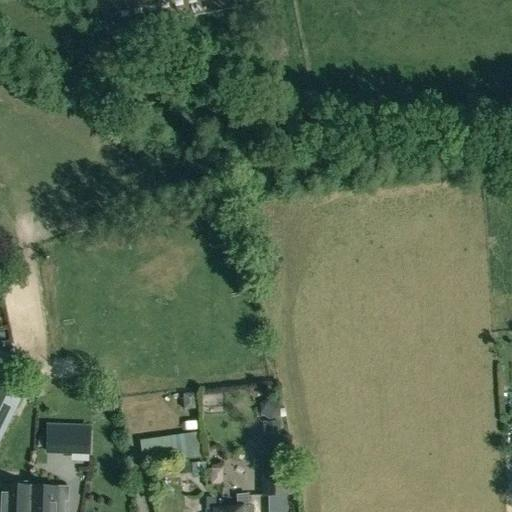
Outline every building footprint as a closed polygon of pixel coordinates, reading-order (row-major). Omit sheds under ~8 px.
[(98,0),(106,34),(260,4),(258,0),(98,0)] [(1,351),(8,355),(0,368),(0,380),(18,373),(12,344),(0,347),(1,351)] [(0,442),(22,398),(0,386),(0,442)] [(198,431),(140,440),(144,464),(202,455),(198,431)] [(288,455),(263,455),(263,495),(288,495),(288,455)] [(203,463),(191,463),(191,479),(204,478),(203,463)] [(0,504),(0,511),(62,511),(63,488),(1,486),(0,504)] [(251,511),(252,507),(248,507),(247,495),(235,496),(236,508),(215,510),(214,500),(205,500),(204,511),(251,511)]
